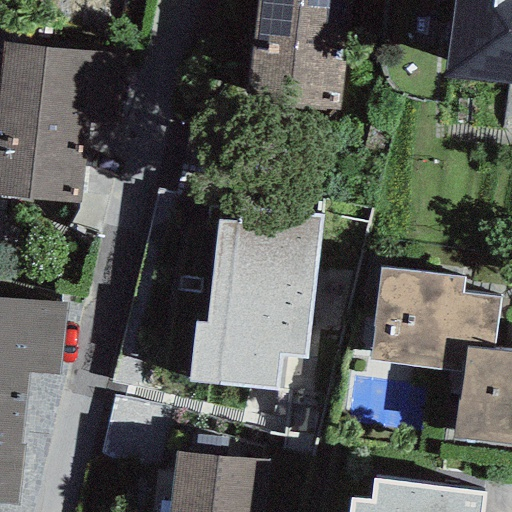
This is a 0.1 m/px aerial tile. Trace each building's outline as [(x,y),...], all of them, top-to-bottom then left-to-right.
[(256,0),(245,100),(338,110),(349,0),(256,0)] [(511,0),(453,0),(444,67),(511,77),(511,0)] [(125,55),(3,40),(0,65),(0,193),(81,203),(91,122),(116,125),(125,55)] [(310,362),(327,212),(234,201),(216,352),(310,362)] [(368,359),(460,371),(463,344),(493,348),(499,297),(461,292),(462,277),(379,267),(368,359)] [(68,302),(0,294),(0,498),(14,500),(28,371),(59,375),(68,302)] [(463,344),(460,371),(451,437),(511,444),(511,350),(493,348),(463,344)] [(261,511),(267,460),(176,449),(169,511),(261,511)] [(480,511),(483,491),(375,479),(373,497),(352,495),(350,511),(480,511)]
